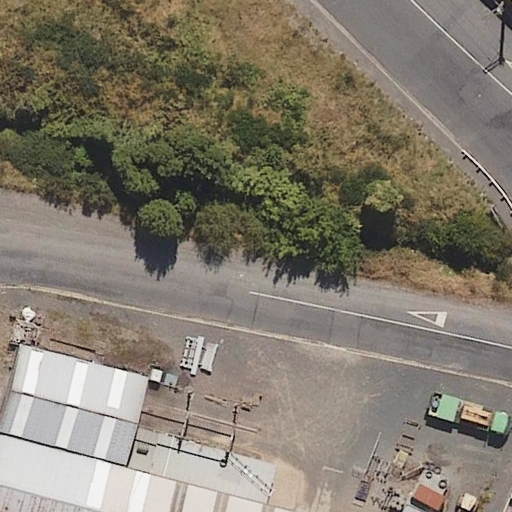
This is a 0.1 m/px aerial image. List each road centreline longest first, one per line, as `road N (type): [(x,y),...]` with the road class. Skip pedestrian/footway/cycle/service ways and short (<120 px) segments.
road 1 (unclassified): [(511,346),(0,251)]
road 2 (unclassified): [(511,109),(397,0)]
